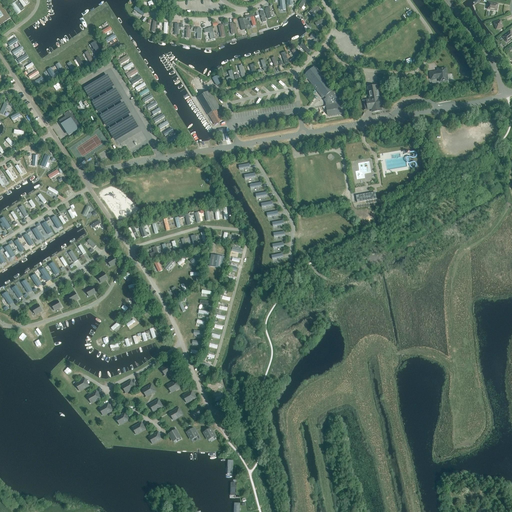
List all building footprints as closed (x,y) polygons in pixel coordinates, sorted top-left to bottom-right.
[(278,0),(279,10),(286,10),(285,0),(278,0)] [(11,5),(18,15),(22,12),(16,2),(11,5)] [(497,11),(498,4),(488,3),(487,9),(497,11)] [(320,15),(323,12),(316,5),(308,13),(311,16),(316,11),(320,15)] [(143,16),(146,13),(138,7),(136,11),(143,16)] [(246,19),(250,18),(253,27),(257,25),(254,14),(245,17),(246,19)] [(327,30),(329,29),(325,18),(315,22),(316,26),(323,23),(326,29),(327,30)] [(496,30),(503,27),(501,20),(494,23),(496,30)] [(211,40),(215,39),(212,27),(208,28),(208,29),(204,29),(205,33),(209,33),(211,40)] [(507,42),(511,39),(511,40),(511,33),(510,31),(502,37),(507,42)] [(314,48),(320,40),(312,34),(310,37),(314,40),(310,45),(314,48)] [(6,50),(17,41),(15,38),(3,46),(6,50)] [(111,48),(112,51),(122,46),(120,42),(111,48)] [(97,44),(94,46),(101,58),(104,56),(97,44)] [(300,47),(308,55),(311,51),(304,44),(300,47)] [(291,63),(300,57),(294,49),(291,51),(295,57),(290,61),(291,63)] [(89,51),(85,53),(92,64),(95,62),(89,51)] [(286,52),(282,54),(286,66),(291,64),(286,52)] [(83,69),(86,67),(79,57),(74,60),(79,67),(80,66),(83,69)] [(76,70),(70,62),(67,64),(73,72),(76,70)] [(56,65),(62,75),(66,73),(60,63),(56,65)] [(342,104),(343,104),(343,103),(342,103),(336,96),(337,95),(335,92),(334,93),(332,91),(314,67),(304,75),(323,99),(325,97),(326,99),(324,101),(326,103),(326,106),(326,107),(328,116),(343,114),(342,104)] [(440,71),(430,73),(431,80),(439,78),(440,82),(448,80),(446,68),(439,69),(440,71)] [(227,82),(235,80),(232,70),(228,71),(230,77),(226,78),(227,82)] [(217,76),(213,79),(217,86),(221,83),(217,76)] [(145,83),(136,88),(137,91),(147,86),(145,83)] [(371,109),(372,112),(374,112),(380,111),(382,111),(381,108),(384,107),(382,107),(381,98),(382,98),(382,97),(379,98),(379,96),(377,86),(368,87),(370,99),(362,101),(364,101),(365,110),(364,110),(367,110),(371,109)] [(209,92),(198,98),(198,99),(199,99),(209,115),(208,116),(209,116),(214,124),(218,122),(219,123),(223,121),(217,111),(220,109),(209,92)] [(149,110),(158,105),(156,102),(147,107),(149,110)] [(4,116),(9,105),(5,103),(0,114),(4,116)] [(67,116),(60,120),(63,123),(61,124),(69,136),(81,128),(71,113),(70,111),(65,114),(67,116)] [(11,117),(13,121),(22,117),(19,113),(11,117)] [(153,121),(155,124),(166,117),(163,114),(153,121)] [(6,141),(12,147),(15,145),(9,138),(6,141)] [(48,163),(51,157),(46,155),(41,167),(48,169),(51,164),(48,163)] [(9,170),(6,172),(12,181),(15,179),(9,170)] [(58,170),(48,175),(51,179),(60,174),(58,170)] [(41,194),(38,196),(44,204),(47,202),(41,194)] [(375,194),(357,197),(357,196),(356,196),(357,203),(377,199),(376,199),(375,194)] [(19,208),(24,219),(29,217),(24,206),(19,208)] [(0,220),(0,223),(6,232),(12,228),(5,217),(0,220)] [(134,229),(132,230),(130,228),(127,229),(133,241),(136,239),(133,234),(136,233),(134,229)] [(21,253),(25,250),(19,240),(14,243),(21,253)] [(95,248),(97,246),(90,240),(88,241),(95,248)] [(81,257),(87,253),(82,245),(76,248),(81,257)] [(11,259),(16,256),(10,246),(5,248),(11,259)] [(73,251),(69,253),(75,263),(79,261),(73,251)] [(223,257),(212,255),(210,267),(221,269),(223,257)] [(111,267),(118,263),(117,263),(114,258),(114,257),(106,262),(108,261),(111,267)] [(178,264),(180,266),(186,260),(183,257),(178,264)] [(168,270),(174,263),(171,261),(166,268),(168,270)] [(159,273),(164,271),(159,262),(155,264),(159,273)] [(102,283),(108,279),(104,274),(105,273),(97,278),(98,277),(102,283)] [(39,288),(43,285),(36,275),(32,277),(39,288)] [(29,294),(33,291),(27,280),(22,283),(29,294)] [(13,289),(20,299),(24,297),(17,286),(13,289)] [(93,287),(85,292),(87,291),(90,297),(96,293),(93,288),(93,287)] [(176,287),(172,289),(177,300),(181,298),(176,287)] [(10,306),(14,303),(7,292),(3,295),(10,306)] [(76,293),(75,293),(67,297),(67,298),(69,297),(72,302),(72,303),(79,299),(78,299),(75,293),(76,293)] [(135,305),(137,302),(129,295),(127,298),(135,305)] [(58,301),(50,306),(51,306),(52,305),(56,311),(55,311),(62,308),(62,307),(61,307),(58,302),(59,302),(58,301)] [(128,312),(131,309),(125,304),(122,307),(128,312)] [(39,305),(31,310),(33,309),(36,315),(43,312),(43,311),(42,311),(39,306),(39,305)] [(100,345),(110,341),(109,336),(98,341),(100,345)] [(164,377),(175,370),(171,364),(163,368),(167,375),(164,376),(164,377)] [(86,379),(75,386),(78,384),(81,391),(85,389),(90,386),(89,386),(86,380),(86,379)] [(127,384),(124,386),(128,393),(125,394),(136,388),(132,382),(132,381),(127,384)] [(173,392),(170,393),(170,394),(181,387),(177,381),(169,385),(173,392)] [(156,392),(152,385),(153,385),(152,385),(148,388),(144,390),(148,396),(146,398),(156,392)] [(193,391),(182,397),(185,396),(189,402),(192,401),(197,398),(196,398),(193,391)] [(87,398),(89,397),(93,403),(97,401),(101,399),(101,398),(97,392),(98,392),(97,392),(87,398)] [(159,400),(149,406),(152,405),(155,411),(159,410),(163,407),(159,400),(160,400),(159,400)] [(109,404),(99,410),(101,409),(105,415),(108,413),(108,414),(113,411),(109,404)] [(202,407),(191,413),(194,411),(198,418),(201,416),(206,414),(206,413),(205,413),(202,407)] [(180,408),(169,414),(169,415),(172,413),(175,420),(179,418),(184,415),(183,415),(179,409),(180,408)] [(126,413),(115,420),(118,418),(122,425),(125,423),(130,420),(129,420),(126,414),(126,413)] [(143,423),(132,429),(134,428),(138,434),(142,432),(142,433),(146,430),(146,429),(146,430),(142,423),(143,423)] [(191,439),(198,435),(194,428),(188,432),(191,439)] [(211,428),(203,433),(208,440),(215,436),(211,428)] [(173,441),(180,437),(177,430),(170,434),(173,441)] [(159,432),(148,438),(149,439),(151,437),(155,444),(158,442),(163,439),(159,433),(159,432)]
